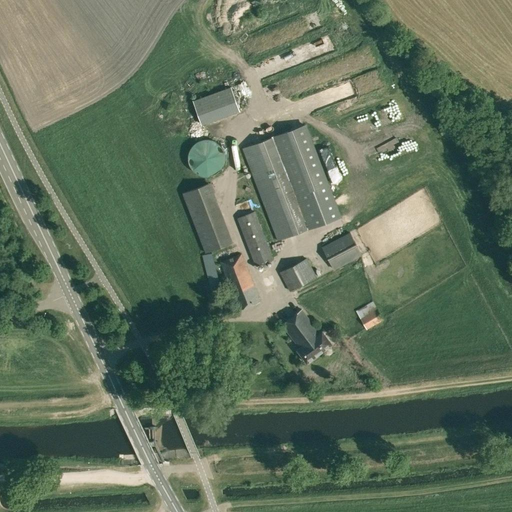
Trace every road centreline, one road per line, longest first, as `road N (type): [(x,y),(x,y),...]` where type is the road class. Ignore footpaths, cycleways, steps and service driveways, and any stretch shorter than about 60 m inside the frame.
road 1 (track): [(122,405),(285,401),(511,375)]
road 2 (secondary): [(178,511),(70,293)]
road 3 (secondary): [(70,293),(0,144)]
road 4 (track): [(0,480),(155,473)]
road 5 (track): [(122,405),(0,411)]
